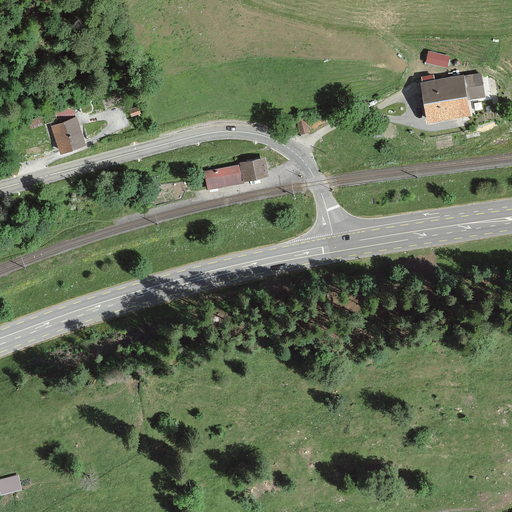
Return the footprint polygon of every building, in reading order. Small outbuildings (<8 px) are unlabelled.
[(450,56),(429,52),(426,64),(448,68),(450,56)] [(463,78),(423,84),(426,102),(422,103),(423,105),(423,107),(426,107),(428,119),(469,112),(466,97),(484,94),(481,73),(462,76),(463,78)] [(55,113),(43,117),(46,124),(57,120),(55,113)] [(39,118),(30,121),(32,127),(41,124),(39,118)] [(76,123),(75,118),(53,126),(62,150),(83,142),(76,123)] [(305,118),(298,120),(301,133),(308,131),(305,118)] [(29,164),(25,151),(17,153),(20,166),(29,164)] [(241,166),(206,172),(208,183),(243,176),(250,175),(250,178),(261,176),(261,172),(263,172),(267,171),(265,160),(258,162),(258,159),(247,161),(247,163),(241,164),(241,166)] [(17,476),(0,480),(0,483),(2,491),(19,486),(17,476)]
